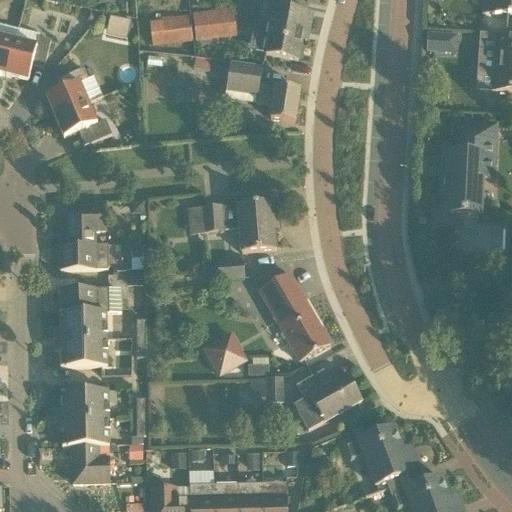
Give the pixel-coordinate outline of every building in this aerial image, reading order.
[(511,0),(495,0),(494,15),(511,16),(511,0)] [(308,32),(311,16),(269,8),(267,24),(272,25),(265,56),(297,62),(303,31),(308,32)] [(193,43),(237,38),(234,10),(190,16),(193,43)] [(193,43),(190,16),(162,19),(162,23),(150,24),(153,48),(193,43)] [(33,64),(45,67),(51,43),(39,40),(40,36),(18,31),(15,41),(6,78),(28,83),(33,64)] [(427,35),(426,55),(435,56),(436,35),(427,35)] [(511,93),(511,37),(481,35),(478,75),(494,76),(493,92),(511,93)] [(0,37),(0,76),(6,78),(15,41),(0,37)] [(295,126),(300,92),(275,89),(259,86),(262,70),(230,66),(226,93),(256,98),(255,106),(272,109),(270,122),(295,126)] [(88,82),(83,70),(60,80),(65,91),(46,99),(55,120),(88,106),(88,105),(102,99),(94,79),(88,82)] [(96,126),(88,106),(55,120),(64,140),(82,132),(89,147),(111,137),(105,122),(96,126)] [(493,182),(496,128),(454,125),(453,142),(458,142),(458,156),(445,155),(442,201),(436,200),(435,227),(453,228),(454,218),(480,219),(482,181),(493,182)] [(237,208),(239,231),(241,255),(276,252),(273,222),(278,221),(277,204),(237,208)] [(105,210),(105,209),(68,210),(69,248),(95,248),(95,234),(105,234),(105,220),(112,219),(112,210),(105,210)] [(203,210),(205,236),(223,235),(221,210),(221,209),(203,210)] [(108,273),(108,247),(95,248),(69,248),(60,248),(60,273),(108,273)] [(142,250),(130,250),(130,263),(143,262),(142,250)] [(218,282),(245,279),(243,265),(217,268),(218,282)] [(126,285),(141,285),(141,273),(126,273),(126,285)] [(300,365),(330,348),(289,276),(259,294),(300,365)] [(107,370),(106,316),(109,316),(109,291),(61,292),(61,316),(59,316),(59,333),(54,333),(54,354),(60,354),(60,371),(107,370)] [(136,323),(136,332),(145,332),(145,323),(136,323)] [(136,332),(136,342),(146,342),(145,332),(136,332)] [(136,342),(136,351),(146,351),(146,342),(136,342)] [(219,381),(238,370),(221,342),(202,352),(219,381)] [(146,351),(136,351),(136,360),(146,360),(146,351)] [(248,378),(269,378),(268,360),(252,360),(252,368),(248,368),(248,378)] [(308,434),(362,403),(347,376),(327,388),(320,376),(324,373),(324,372),(296,387),(308,408),(297,414),(308,434)] [(250,395),(267,395),(284,395),(284,380),(267,380),(250,380),(250,395)] [(56,414),(108,413),(107,394),(61,395),(61,412),(56,412),(56,414)] [(136,410),(146,410),(146,401),(136,401),(136,410)] [(146,410),(136,410),(136,420),(146,420),(146,410)] [(56,432),(108,431),(108,413),(56,414),(56,432)] [(146,420),(136,420),(136,429),(146,430),(146,420)] [(143,439),(146,439),(146,430),(136,429),(136,439),(143,439)] [(402,453),(394,430),(344,449),(350,464),(364,459),(378,495),(388,491),(399,487),(402,494),(424,486),(410,450),(402,453)] [(109,447),(108,431),(56,432),(56,433),(61,433),(62,450),(71,450),(98,449),(98,448),(109,447)] [(99,460),(98,449),(71,450),(72,468),(109,468),(109,460),(99,460)] [(142,449),(128,449),(128,464),(142,464),(142,449)] [(298,455),(285,455),(286,469),(299,468),(298,455)] [(186,456),(171,456),(171,471),(186,471),(186,456)] [(73,487),(110,487),(109,468),(72,468),(73,487)] [(449,502),(441,479),(424,486),(402,494),(399,487),(388,491),(396,511),(400,511),(411,508),(412,511),(461,511),(457,499),(449,502)] [(287,511),(287,485),(189,488),(190,500),(176,501),(176,490),(152,491),(152,511),(287,511)]
